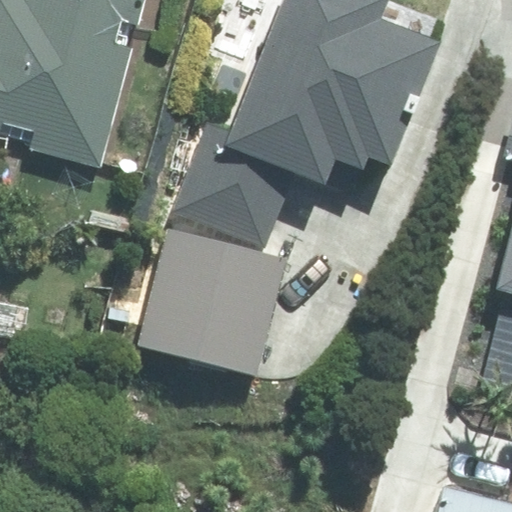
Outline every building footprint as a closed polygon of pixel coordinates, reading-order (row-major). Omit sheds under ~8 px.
[(0,0),(0,135),(93,158),(132,0),(0,0)] [(202,120),(170,211),(258,243),(287,162),(311,170),(319,147),(346,157),(351,141),(373,150),(417,26),(360,6),(362,0),(265,0),(221,128),(202,120)] [(511,106),(507,105),(494,148),(511,152),(511,165),(481,276),(511,284),(511,106)] [(165,220),(133,332),(243,364),(275,252),(165,220)] [(511,332),(492,327),(477,383),(507,391),(511,372),(511,332)] [(511,511),(511,499),(434,482),(427,511),(511,511)]
